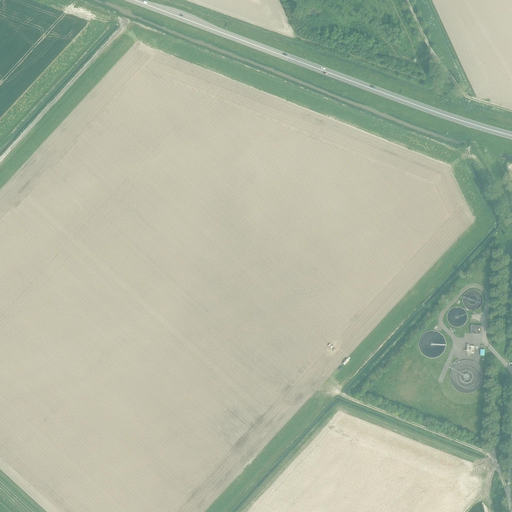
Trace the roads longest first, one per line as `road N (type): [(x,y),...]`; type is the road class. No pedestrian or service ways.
road 1 (trunk): [(133,0),(511,135)]
road 2 (track): [(336,392),(492,457),(510,495)]
